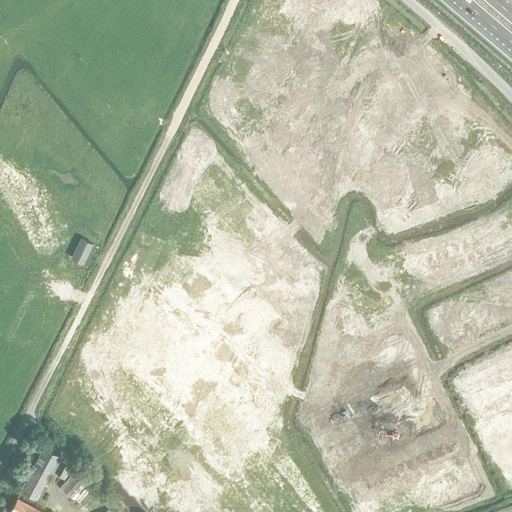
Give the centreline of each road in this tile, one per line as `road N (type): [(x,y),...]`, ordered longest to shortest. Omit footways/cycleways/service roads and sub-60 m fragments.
road 1 (residential): [(126,224),(156,235),(169,251),(311,511)]
road 2 (unclassified): [(155,164),(53,90),(0,36)]
